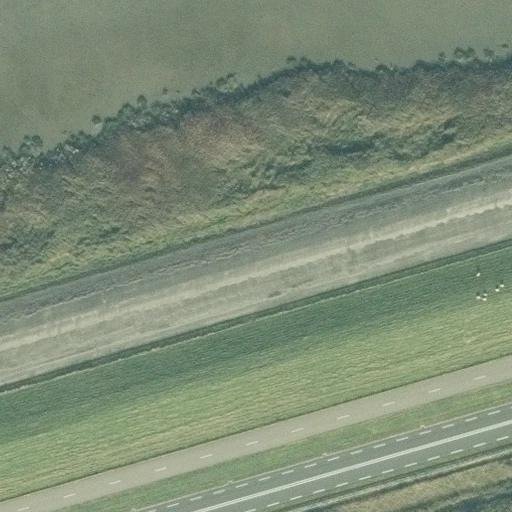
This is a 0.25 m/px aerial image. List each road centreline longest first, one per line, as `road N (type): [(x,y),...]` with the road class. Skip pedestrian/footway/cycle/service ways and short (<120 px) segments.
road 1 (unclassified): [(13,511),(511,368)]
road 2 (primary): [(200,511),(511,422)]
